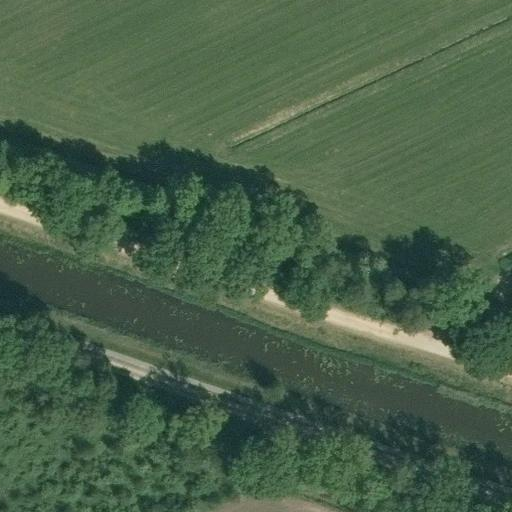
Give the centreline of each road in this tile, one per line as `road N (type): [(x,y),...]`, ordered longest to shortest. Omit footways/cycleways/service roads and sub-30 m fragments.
road 1 (track): [(511,506),(0,330)]
road 2 (track): [(0,204),(511,375)]
road 3 (track): [(406,340),(511,279)]
